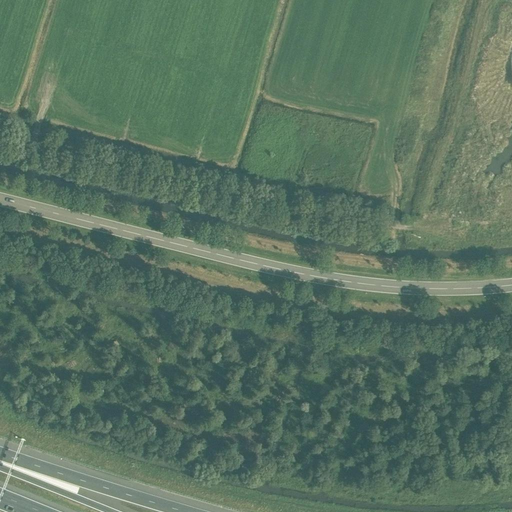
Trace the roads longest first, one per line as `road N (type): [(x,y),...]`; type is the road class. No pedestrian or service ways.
road 1 (primary): [(0,200),(296,274),(376,287),(511,287)]
road 2 (unclassified): [(0,139),(307,215),(393,224)]
road 3 (motorway): [(182,511),(0,453)]
